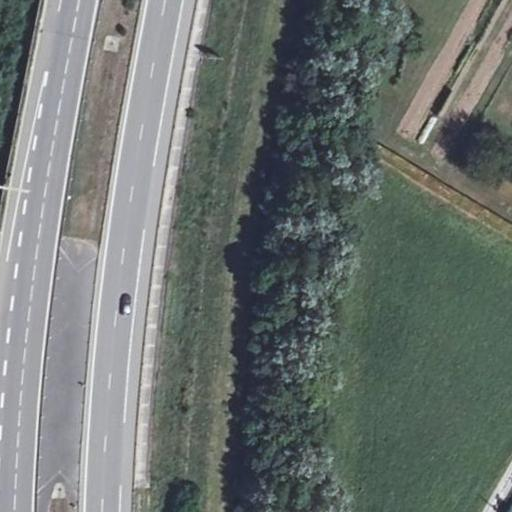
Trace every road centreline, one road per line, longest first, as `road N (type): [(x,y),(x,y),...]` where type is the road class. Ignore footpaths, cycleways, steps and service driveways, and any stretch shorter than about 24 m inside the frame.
road 1 (motorway): [(103,511),(116,321),(166,0)]
road 2 (motorway): [(78,0),(37,239),(14,504)]
